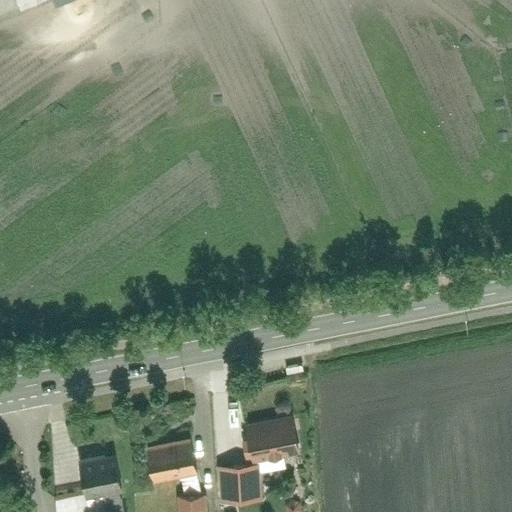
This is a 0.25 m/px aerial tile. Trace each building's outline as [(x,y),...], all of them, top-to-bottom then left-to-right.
[(291,417),(242,426),(245,440),(249,461),(298,452),(291,417)] [(188,436),(146,445),(153,481),(195,473),(188,436)] [(245,440),(228,442),(230,459),(247,457),(245,440)] [(114,455),(78,459),(83,497),(119,492),(114,455)] [(220,466),(222,502),(261,500),(259,465),(220,466)] [(205,511),(205,494),(177,495),(177,511),(205,511)]
